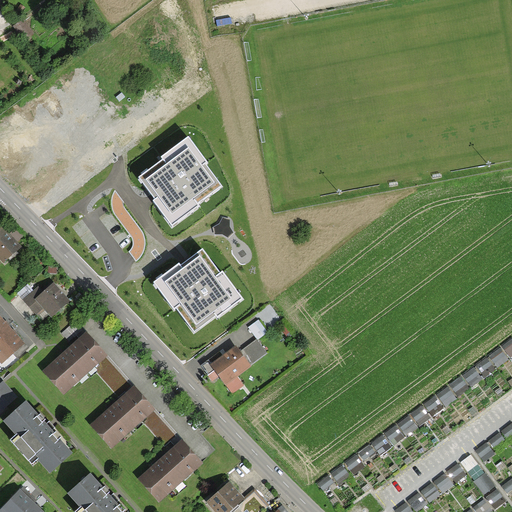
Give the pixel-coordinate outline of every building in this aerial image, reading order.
[(24,19),(13,27),(23,41),(34,33),(24,19)] [(46,158),(114,108),(84,68),(44,99),(41,96),(3,124),(13,137),(0,146),(0,164),(8,175),(40,151),(46,158)] [(196,204),(221,185),(204,163),(206,162),(188,138),(163,157),(164,159),(140,177),(157,199),(155,200),(173,224),(198,205),(196,204)] [(9,233),(0,223),(0,260),(4,265),(23,248),(18,242),(25,236),(17,226),(9,233)] [(221,275),(202,250),(180,266),(179,264),(155,282),(174,308),(176,306),(195,331),(217,314),(218,315),(241,298),(222,273),(221,275)] [(70,302),(54,284),(43,293),(38,287),(33,291),(28,285),(18,294),(36,314),(37,313),(42,319),(49,313),(52,317),(70,302)] [(8,324),(0,315),(0,361),(2,365),(26,343),(15,331),(8,324)] [(73,347),(86,335),(75,322),(61,334),(73,347)] [(259,341),(270,335),(262,322),(251,328),(259,341)] [(94,370),(119,397),(131,386),(106,358),(107,358),(86,335),(73,347),(66,353),(43,373),(64,397),(94,370)] [(256,340),(239,353),(236,348),(228,354),(224,349),(201,366),(212,382),(219,377),(231,394),(243,386),(237,377),(250,368),(249,366),(266,353),(256,340)] [(511,340),(397,425),(406,438),(511,360),(511,340)] [(3,382),(0,384),(0,410),(1,411),(17,397),(3,382)] [(165,447),(176,437),(155,413),(155,412),(135,389),(114,407),(91,426),(112,450),(144,423),(165,447)] [(48,426),(27,403),(3,424),(16,438),(10,443),(32,468),(37,463),(50,478),(75,456),(48,426)] [(397,427),(384,436),(393,449),(406,440),(397,427)] [(382,457),(393,449),(384,437),(373,445),(382,457)] [(139,480),(160,504),(204,466),(183,441),(161,460),(139,480)] [(477,451),(484,462),(496,455),(489,444),(477,451)] [(354,476),(367,469),(363,463),(378,454),(374,447),(346,463),(354,476)] [(473,454),(462,462),(485,496),(496,489),(473,454)] [(456,483),(467,476),(461,466),(450,472),(456,483)] [(341,486),(353,478),(344,467),(333,475),(341,486)] [(123,511),(111,499),(91,475),(67,496),(79,510),(77,511),(123,511)] [(444,495),(456,486),(447,475),(436,483),(444,495)] [(511,479),(503,487),(509,496),(511,493),(511,479)] [(255,489),(243,499),(230,484),(217,495),(206,504),(212,511),(234,511),(240,508),(243,511),(262,511),(270,506),(255,489)] [(37,501),(23,488),(0,511),(42,511),(38,507),(34,504),(37,501)] [(496,511),(508,503),(499,491),(487,499),(496,511)] [(424,497),(411,500),(414,511),(427,509),(424,497)] [(474,508),(477,511),(494,511),(485,500),(474,508)]
